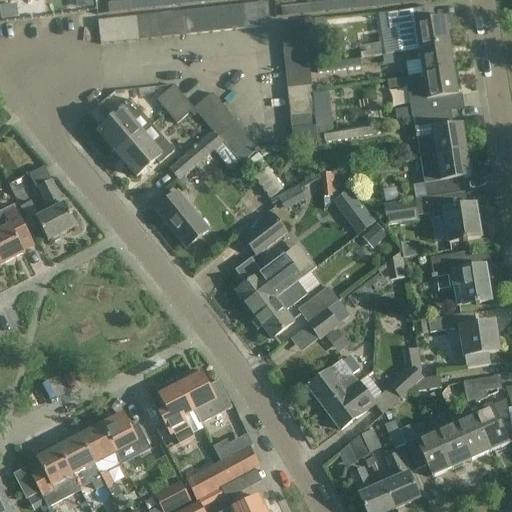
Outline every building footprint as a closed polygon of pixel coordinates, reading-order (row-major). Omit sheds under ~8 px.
[(67,0),(70,9),(90,2),(89,0),(67,0)] [(135,13),(160,10),(158,0),(153,0),(142,1),(141,0),(134,0),(134,2),(135,13)] [(158,0),(160,10),(185,7),(183,0),(158,0)] [(331,3),(332,13),(358,11),(357,0),(331,3)] [(358,11),(383,8),(382,0),(358,0),(357,0),(358,11)] [(108,15),(135,13),(134,2),(107,5),(108,15)] [(267,3),(254,5),(257,29),(270,28),(267,3)] [(332,13),(331,3),(307,6),(308,16),(332,13)] [(16,5),(0,7),(0,13),(1,20),(18,18),(16,5)] [(257,29),(254,5),(242,6),(245,30),(257,29)] [(245,30),(242,6),(230,7),(233,32),(245,30)] [(308,16),(307,6),(280,8),(281,19),(308,16)] [(233,32),(230,7),(218,9),(221,33),(233,32)] [(221,33),(218,9),(206,10),(209,34),(221,33)] [(426,9),(387,15),(389,31),(395,30),(399,54),(404,53),(450,46),(446,20),(428,23),(426,9)] [(209,34),(206,10),(194,11),(197,36),(209,34)] [(197,36),(194,11),(182,13),(185,37),(197,36)] [(185,37),(182,13),(170,14),(173,38),(185,37)] [(173,38),(170,14),(158,15),(160,40),(173,38)] [(160,40),(158,15),(146,17),(148,41),(160,40)] [(148,41),(146,17),(134,18),(136,42),(148,41)] [(136,42),(134,18),(122,19),(124,44),(136,42)] [(124,44),(122,19),(110,21),(112,45),(124,44)] [(112,45),(110,21),(97,22),(99,46),(112,45)] [(280,26),(281,40),(305,37),(304,24),(280,26)] [(281,40),(283,53),(307,50),(305,37),(281,40)] [(454,70),(450,46),(404,53),(405,62),(421,60),(423,75),(454,70)] [(283,53),(284,66),(308,63),(307,50),(283,53)] [(393,64),(391,54),(374,57),(375,66),(393,64)] [(346,61),(316,66),(317,75),(347,71),(346,61)] [(284,66),(285,79),(309,76),(308,63),(284,66)] [(412,119),(414,119),(442,114),(440,99),(458,96),(454,70),(423,75),(423,76),(406,79),(412,119)] [(285,79),(287,91),(311,89),(309,76),(285,79)] [(166,113),(184,98),(174,87),(156,102),(166,113)] [(287,91),(288,104),(312,102),(311,89),(287,91)] [(193,110),(184,98),(166,113),(177,125),(190,114),(193,117),(196,115),(201,120),(220,104),(212,94),(193,110)] [(117,155),(142,134),(130,121),(140,112),(129,100),(106,121),(109,125),(99,134),(117,155)] [(288,104),(289,117),(314,115),(312,102),(288,104)] [(235,122),(220,104),(201,120),(201,121),(202,120),(213,133),(217,138),(235,122)] [(447,114),(442,114),(414,119),(420,159),(436,156),(436,157),(467,152),(463,127),(450,129),(447,114)] [(289,117),(291,130),(315,128),(314,115),(289,117)] [(225,147),(243,131),(235,122),(217,138),(225,147)] [(371,126),(324,133),(325,143),(373,136),(371,126)] [(315,128),(291,130),(292,144),(316,141),(315,128)] [(233,156),(251,140),(243,131),(225,147),(233,156)] [(213,133),(168,171),(178,182),(179,181),(182,186),(187,181),(184,177),(196,167),(214,151),(230,170),(239,163),(233,156),(225,147),(217,138),(213,133)] [(154,149),(142,134),(117,155),(137,178),(156,161),(159,165),(175,152),(164,140),(154,149)] [(251,140),(233,156),(239,163),(241,165),(259,149),(251,140)] [(471,178),(467,152),(436,157),(436,156),(420,159),(427,198),(464,192),(462,179),(471,178)] [(283,190),(268,168),(255,177),(270,199),(283,190)] [(336,196),(334,174),(322,175),(323,197),(336,196)] [(64,207),(58,196),(52,182),(36,190),(49,215),(37,221),(48,242),(51,241),(55,242),(60,239),(61,235),(76,227),(66,206),(64,207)] [(299,187),(278,198),(284,209),(305,198),(299,187)] [(349,190),(332,203),(358,236),(375,223),(349,190)] [(467,207),(464,192),(427,198),(427,199),(384,205),(388,227),(418,222),(418,216),(429,214),(430,219),(445,217),(450,244),(481,239),(475,206),(467,207)] [(207,232),(177,194),(156,211),(186,249),(207,232)] [(0,230),(0,231),(0,260),(3,266),(25,254),(24,253),(35,247),(14,205),(0,212),(0,230)] [(285,235),(272,217),(242,240),(255,257),(285,235)] [(388,235),(377,224),(362,238),(373,250),(388,235)] [(402,253),(403,259),(421,256),(420,245),(409,247),(409,243),(401,244),(402,253)] [(298,246),(262,272),(252,259),(235,271),(245,285),(234,293),(253,317),(298,283),(316,270),(298,246)] [(403,259),(402,253),(378,270),(387,284),(389,282),(406,279),(403,259)] [(467,272),(465,258),(464,256),(432,261),(435,278),(450,275),(452,290),(454,290),(460,289),(463,308),(475,306),(475,308),(480,308),(480,305),(491,303),(488,281),(486,269),(467,272)] [(298,283),(253,317),(272,340),(294,324),(285,312),(308,295),(298,283)] [(309,325),(339,302),(328,287),(298,310),(309,325)] [(350,316),(339,302),(309,325),(321,341),(340,326),(339,325),(350,316)] [(452,318),(424,322),(426,334),(454,330),(452,318)] [(498,353),(494,324),(460,329),(467,370),(490,367),(489,355),(498,353)] [(336,354),(347,346),(336,331),(325,340),(336,354)] [(324,409),(358,383),(352,375),(359,369),(350,357),(342,363),(341,362),(308,388),(324,409)] [(424,378),(411,366),(390,386),(401,400),(415,387),(424,378)] [(178,380),(181,384),(180,385),(194,413),(201,425),(233,409),(219,382),(208,387),(201,374),(193,378),(191,373),(178,380)] [(383,397),(367,376),(358,383),(324,409),(341,430),(383,397)] [(424,378),(415,387),(418,393),(442,389),(440,376),(424,378)] [(502,389),(500,377),(463,383),(465,395),(469,406),(487,398),(485,392),(502,389)] [(194,413),(180,385),(178,386),(175,381),(164,387),(167,392),(158,396),(165,411),(159,414),(170,436),(173,435),(174,434),(180,444),(194,437),(184,418),(194,413)] [(473,415),(490,454),(509,445),(508,442),(511,440),(511,433),(507,401),(492,407),(473,415)] [(454,423),(471,462),(490,454),(473,415),(461,420),(457,410),(449,413),(454,423)] [(123,415),(101,426),(121,464),(150,448),(138,424),(130,428),(123,415)] [(452,470),(471,462),(454,423),(443,428),(439,418),(431,421),(435,432),(452,470)] [(121,464),(101,426),(80,437),(106,486),(112,498),(122,493),(117,484),(116,485),(108,471),(121,464)] [(370,431),(361,435),(366,447),(375,442),(370,431)] [(452,470),(435,432),(404,445),(404,446),(416,471),(427,466),(433,478),(452,470)] [(404,446),(404,445),(399,435),(390,439),(395,450),(397,455),(386,460),(395,482),(384,487),(395,511),(420,500),(409,475),(416,472),(415,471),(416,471),(404,446)] [(69,437),(57,443),(60,448),(58,448),(73,476),(73,475),(84,470),(96,491),(106,486),(80,437),(72,441),(69,437)] [(343,468),(370,455),(362,438),(335,451),(343,468)] [(26,468),(25,468),(39,494),(40,493),(46,506),(57,501),(80,489),(73,475),(73,476),(58,448),(57,449),(55,444),(43,450),(45,455),(37,460),(38,463),(27,469),(26,468)] [(249,447),(220,463),(231,484),(259,469),(249,447)] [(368,469),(375,466),(372,459),(365,462),(368,469)] [(198,502),(231,484),(220,463),(186,481),(198,502)] [(39,494),(25,468),(13,476),(26,501),(39,494)] [(365,511),(392,511),(395,511),(384,487),(373,492),(363,470),(350,475),(361,498),(359,498),(365,511)] [(167,511),(188,502),(179,484),(155,496),(160,506),(148,511),(167,511)] [(230,511),(228,511),(265,511),(258,497),(230,510),(230,511)] [(0,511),(10,511),(4,500),(0,502),(0,511)] [(193,506),(181,511),(202,511),(198,503),(193,506)]
